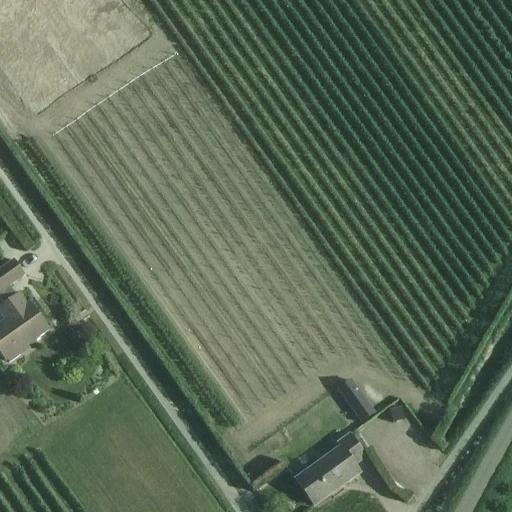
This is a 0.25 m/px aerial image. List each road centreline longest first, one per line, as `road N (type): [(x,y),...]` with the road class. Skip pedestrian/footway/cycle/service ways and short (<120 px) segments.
road 1 (unclassified): [(0,174),(240,511)]
road 2 (unclassified): [(414,511),(511,375)]
